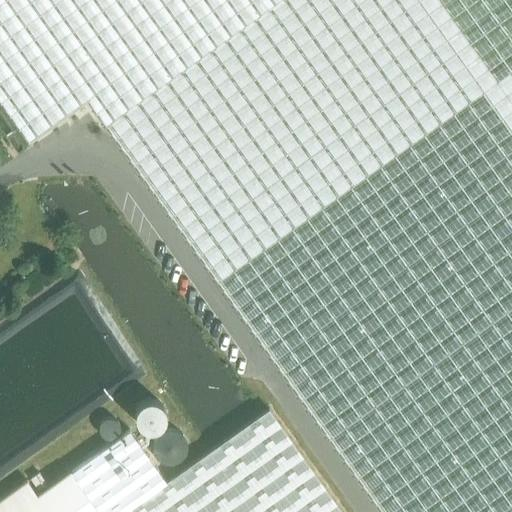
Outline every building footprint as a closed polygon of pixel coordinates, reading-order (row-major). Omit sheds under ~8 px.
[(511,511),(511,0),(0,0),(0,94),(32,138),(41,131),(62,116),(87,98),(97,112),(106,124),(105,125),(380,511),(511,511)] [(171,416),(154,395),(136,411),(153,431),(171,416)] [(129,429),(70,471),(99,511),(342,511),(269,408),(166,481),(129,429)] [(0,511),(99,511),(70,471),(70,470),(36,494),(26,480),(0,498),(0,511)] [(38,470),(28,476),(36,488),(46,481),(38,470)]
